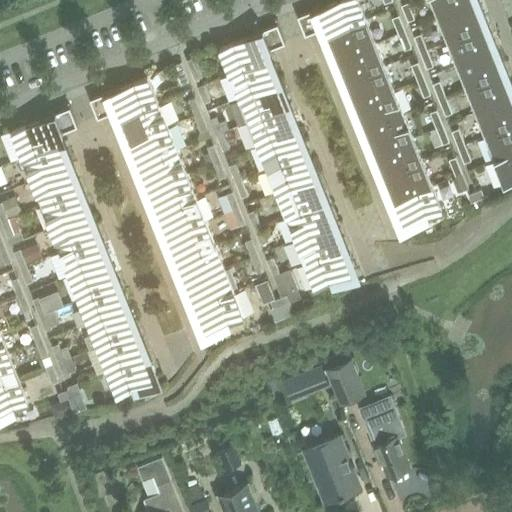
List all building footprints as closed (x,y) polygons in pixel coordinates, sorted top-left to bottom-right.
[(328,33),(366,18),(358,0),(332,0),(298,14),(305,33),(325,25),(328,33)] [(431,0),(438,16),(476,1),(475,0),(431,0)] [(408,1),(402,4),(408,20),(415,17),(408,1)] [(476,1),(438,16),(448,40),(485,25),(476,1)] [(392,17),(399,32),(405,30),(399,14),(392,17)] [(337,56),(375,41),(366,18),(328,33),(337,56)] [(285,41),(278,22),(220,45),(231,72),(269,57),(266,49),(285,41)] [(457,63),(495,48),(485,25),(448,40),(457,63)] [(405,30),(399,32),(405,48),(412,46),(405,30)] [(414,35),(420,51),(427,49),(421,33),(414,35)] [(375,41),(337,56),(346,78),(384,63),(375,41)] [(504,72),(495,48),(457,63),(467,87),(504,72)] [(427,49),(420,51),(427,67),(433,64),(427,49)] [(203,75),(195,55),(187,58),(195,78),(203,75)] [(278,81),(269,57),(231,72),(240,96),(278,81)] [(181,61),(173,64),(181,84),(189,80),(181,61)] [(411,64),(418,80),(424,77),(418,61),(411,64)] [(384,63),(346,78),(356,102),(394,87),(384,63)] [(476,110),(511,95),(511,90),(504,72),(467,87),(476,110)] [(121,116),(159,101),(148,74),(90,97),(98,116),(118,108),(121,116)] [(424,77),(418,80),(424,96),(431,93),(424,77)] [(433,82),(439,98),(446,96),(440,80),(433,82)] [(241,97),(230,101),(238,123),(249,118),(250,119),(288,104),(278,81),(240,96),(241,97)] [(204,83),(198,86),(204,101),(210,99),(204,83)] [(394,87),(356,102),(366,126),(403,111),(394,87)] [(511,95),(476,110),(485,134),(511,123),(511,95)] [(188,98),(195,114),(201,112),(195,96),(188,98)] [(446,96),(439,98),(446,114),(452,112),(446,96)] [(159,101),(121,116),(130,140),(168,125),(159,101)] [(297,128),(288,104),(250,119),(259,143),(297,128)] [(12,128),(23,155),(61,140),(58,132),(78,124),(70,105),(12,128)] [(430,111),(437,127),(443,124),(437,108),(430,111)] [(375,150),(413,135),(403,111),(366,126),(375,150)] [(201,112),(195,114),(201,130),(208,127),(201,112)] [(217,114),(210,117),(216,133),(223,130),(229,128),(225,118),(219,120),(217,114)] [(511,123),(485,134),(495,158),(511,151),(511,123)] [(450,140),(443,124),(437,127),(443,143),(450,140)] [(168,125),(130,140),(140,163),(177,148),(168,125)] [(452,130),(458,146),(465,143),(459,127),(452,130)] [(306,152),(297,128),(259,143),(269,167),(306,152)] [(223,130),(216,133),(223,149),(229,146),(223,130)] [(385,174),(423,159),(413,135),(375,150),(385,174)] [(71,164),(61,140),(23,155),(33,179),(71,164)] [(207,145),(214,161),(220,159),(214,143),(207,145)] [(471,159),(465,143),(458,146),(464,161),(471,159)] [(149,187),(187,172),(177,148),(140,163),(149,187)] [(511,151),(495,158),(505,182),(511,179),(511,151)] [(316,175),(306,152),(269,167),(278,190),(316,175)] [(449,158),(455,174),(462,171),(456,156),(449,158)] [(220,159),(214,161),(220,177),(227,175),(220,159)] [(423,159),(385,174),(394,198),(432,183),(423,159)] [(229,164),(235,180),(242,177),(236,161),(229,164)] [(71,164),(33,179),(42,202),(80,187),(71,164)] [(462,171),(455,174),(462,190),(468,187),(462,171)] [(158,211),(196,196),(187,172),(149,187),(158,211)] [(325,199),(316,175),(278,190),(288,214),(325,199)] [(242,177),(235,180),(242,196),(248,193),(242,177)] [(432,183),(394,198),(404,223),(442,208),(432,183)] [(90,211),(80,187),(42,202),(52,226),(90,211)] [(484,195),(481,188),(468,193),(471,200),(484,195)] [(226,193),(232,209),(239,206),(233,190),(226,193)] [(15,195),(2,200),(8,216),(15,214),(21,211),(15,195)] [(158,211),(168,234),(206,219),(196,196),(158,211)] [(325,199),(288,214),(297,237),(335,222),(325,199)] [(239,206),(232,209),(239,224),(245,222),(239,206)] [(248,211),(254,227),(261,224),(254,209),(248,211)] [(90,211),(52,226),(61,250),(99,234),(90,211)] [(8,216),(1,219),(8,235),(14,232),(8,216)] [(206,219),(168,234),(177,258),(215,243),(206,219)] [(344,246),(335,222),(297,237),(306,261),(344,246)] [(267,240),(261,224),(254,227),(260,243),(267,240)] [(108,258),(99,234),(61,250),(71,273),(108,258)] [(245,240),(251,256),(258,253),(252,237),(245,240)] [(36,241),(20,247),(27,263),(42,257),(36,241)] [(215,243),(177,258),(187,281),(225,266),(215,243)] [(5,245),(0,246),(0,250),(5,263),(12,260),(5,245)] [(354,270),(344,246),(306,261),(316,285),(354,270)] [(14,250),(20,266),(27,263),(20,247),(14,250)] [(264,269),(258,253),(251,256),(257,272),(264,269)] [(267,258),(273,274),(280,272),(273,256),(267,258)] [(108,258),(71,273),(80,297),(118,282),(108,258)] [(33,279),(27,263),(20,266),(26,282),(33,279)] [(196,305),(234,290),(225,266),(187,281),(196,305)] [(286,287),(280,272),(273,274),(279,290),(286,287)] [(11,279),(17,294),(24,292),(18,276),(11,279)] [(127,305),(118,282),(80,297),(89,320),(127,305)] [(234,290),(196,305),(206,329),(244,314),(234,290)] [(24,292),(17,294),(24,310),(31,308),(24,292)] [(287,293),(271,300),(273,306),(289,300),(287,293)] [(33,298),(39,313),(46,311),(39,295),(33,298)] [(89,320),(93,330),(85,334),(90,347),(99,344),(137,329),(127,305),(89,320)] [(54,307),(46,311),(39,313),(45,329),(52,327),(51,324),(59,321),(54,307)] [(30,326),(36,342),(43,339),(37,323),(30,326)] [(0,329),(0,328),(0,356),(10,352),(0,329)] [(146,352),(137,329),(99,344),(108,368),(146,352)] [(49,355),(43,339),(36,342),(43,357),(49,355)] [(52,345),(58,360),(65,358),(58,342),(52,345)] [(0,383),(19,376),(10,352),(0,356),(0,383)] [(146,352),(108,368),(118,392),(156,377),(146,352)] [(72,355),(65,358),(58,360),(64,376),(71,374),(69,369),(76,366),(72,355)] [(351,357),(327,367),(340,401),(365,391),(351,357)] [(52,362),(46,365),(52,381),(59,378),(52,362)] [(321,364),(299,373),(307,392),(329,383),(321,364)] [(19,376),(0,383),(0,411),(29,400),(19,376)] [(74,385),(58,392),(61,398),(77,392),(74,385)] [(410,463),(398,434),(405,431),(394,403),(364,415),(375,441),(372,442),(380,460),(382,459),(387,472),(410,463)] [(339,434),(307,447),(326,495),(341,489),(341,491),(345,489),(344,487),(357,482),(357,483),(359,482),(339,434)] [(234,443),(219,449),(226,467),(241,462),(234,443)] [(185,511),(162,454),(137,464),(143,478),(153,474),(160,490),(144,497),(150,511),(185,511)] [(260,511),(248,481),(218,493),(225,511),(260,511)] [(209,511),(205,499),(190,504),(192,511),(209,511)]
